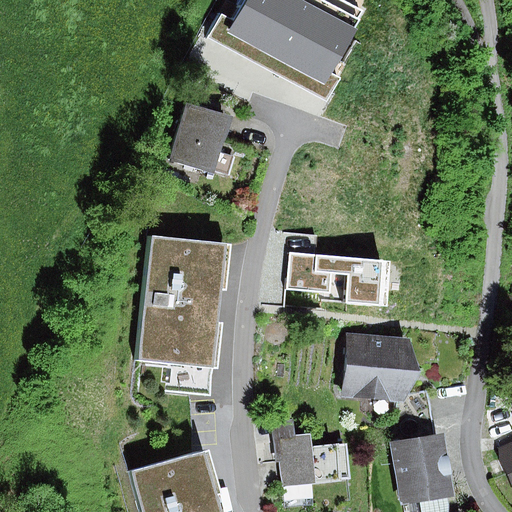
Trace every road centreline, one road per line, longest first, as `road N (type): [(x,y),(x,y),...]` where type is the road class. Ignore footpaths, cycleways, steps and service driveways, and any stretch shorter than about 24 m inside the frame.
road 1 (unclassified): [(505,511),(478,455),(475,411),(505,154),(484,0)]
road 2 (residential): [(252,511),(243,483),(246,321),(280,167),(301,120)]
